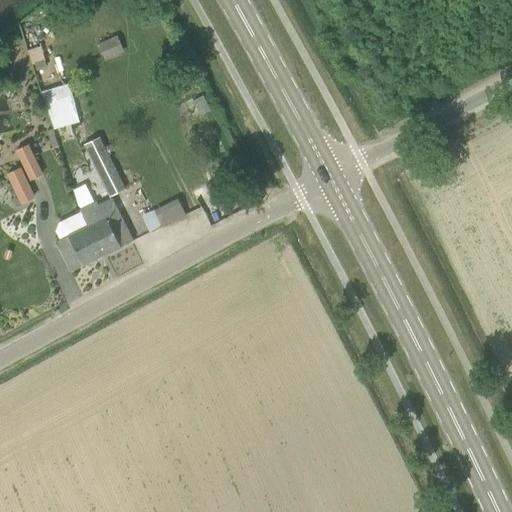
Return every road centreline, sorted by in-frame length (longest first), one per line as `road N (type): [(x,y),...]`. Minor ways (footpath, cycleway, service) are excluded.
road 1 (unclassified): [(0,361),(332,180)]
road 2 (primary): [(490,511),(332,180)]
road 3 (primary): [(332,180),(230,0)]
road 4 (unclassified): [(332,180),(511,80)]
